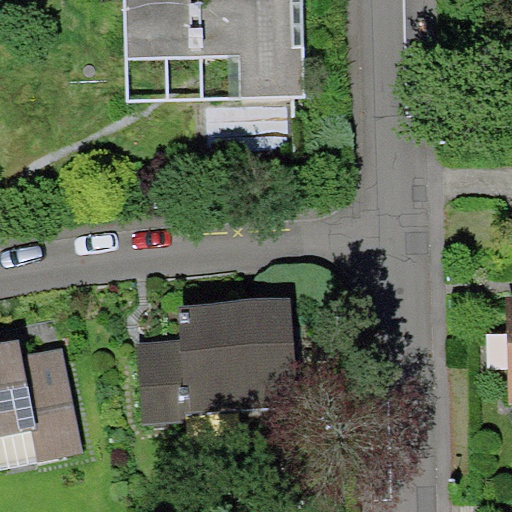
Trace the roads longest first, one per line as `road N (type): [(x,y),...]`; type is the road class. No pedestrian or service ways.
road 1 (residential): [(0,264),(121,241),(396,235)]
road 2 (residential): [(396,235),(410,511)]
road 3 (residential): [(384,0),(396,235)]
